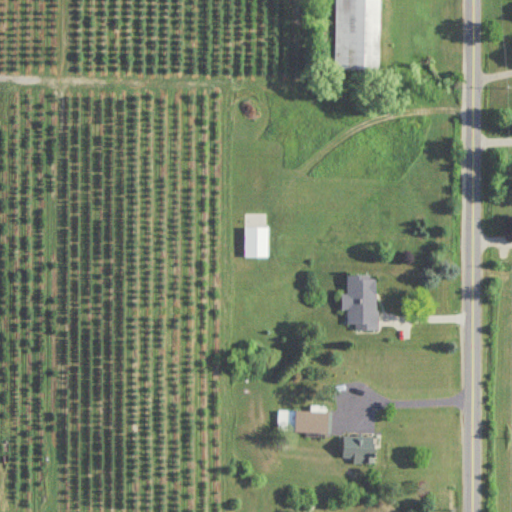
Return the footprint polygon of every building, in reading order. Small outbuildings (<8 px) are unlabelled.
[(380,71),(381,0),(335,0),(334,70),(380,71)] [(245,259),(269,259),(269,226),(250,226),(250,219),(245,219),(245,259)] [(342,296),(342,312),(347,312),(347,326),(356,326),(356,332),(378,332),(378,277),(348,277),(348,296),(342,296)] [(330,413),(278,412),(278,434),(330,435),(330,413)] [(354,465),(376,465),(376,437),(343,437),(343,460),(354,460),(354,465)]
